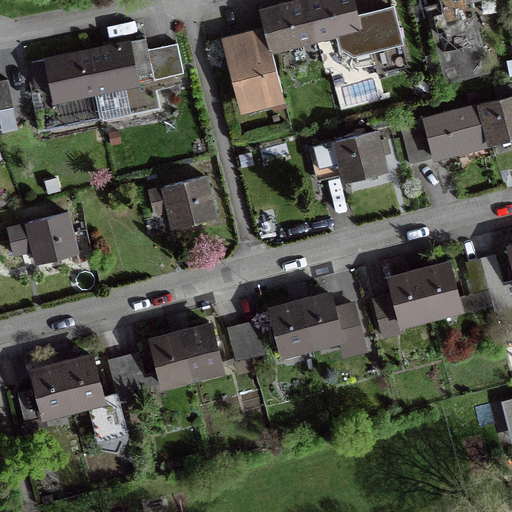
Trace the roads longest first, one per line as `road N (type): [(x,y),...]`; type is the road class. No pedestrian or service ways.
road 1 (residential): [(0,334),(511,203)]
road 2 (residential): [(175,0),(0,34)]
